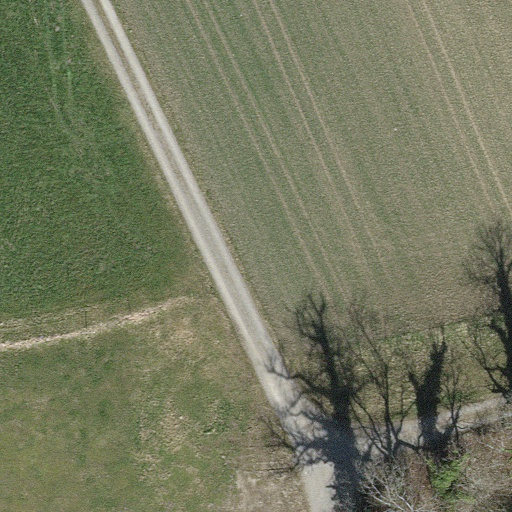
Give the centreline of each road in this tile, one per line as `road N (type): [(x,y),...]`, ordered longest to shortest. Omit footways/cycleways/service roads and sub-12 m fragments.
road 1 (track): [(313,457),(99,0)]
road 2 (track): [(511,409),(313,457)]
